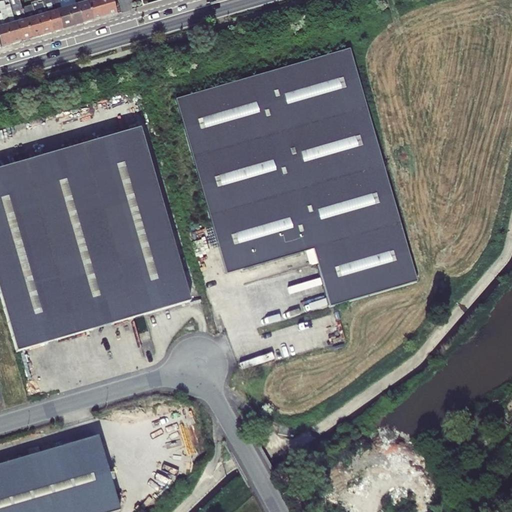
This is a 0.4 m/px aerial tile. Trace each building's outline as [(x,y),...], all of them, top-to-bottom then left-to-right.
[(20,42),(9,4),(5,5),(3,0),(0,1),(0,11),(0,13),(10,45),(20,42)] [(30,39),(21,8),(19,0),(7,0),(9,4),(20,42),(30,39)] [(51,33),(41,0),(36,0),(37,1),(31,3),(32,5),(40,36),(51,33)] [(61,30),(52,0),(41,0),(51,33),(61,30)] [(74,0),(52,0),(61,30),(81,24),(74,0)] [(92,21),(85,0),(74,0),(81,24),(92,21)] [(85,0),(92,21),(115,14),(110,0),(85,0)] [(32,5),(21,8),(30,39),(40,36),(32,5)] [(0,13),(0,12),(0,47),(10,45),(0,13)] [(352,50),(178,100),(227,276),(315,250),(331,308),(418,283),(352,50)] [(0,168),(0,294),(16,352),(189,304),(141,130),(0,168)] [(0,463),(0,511),(113,511),(124,509),(103,434),(0,463)]
